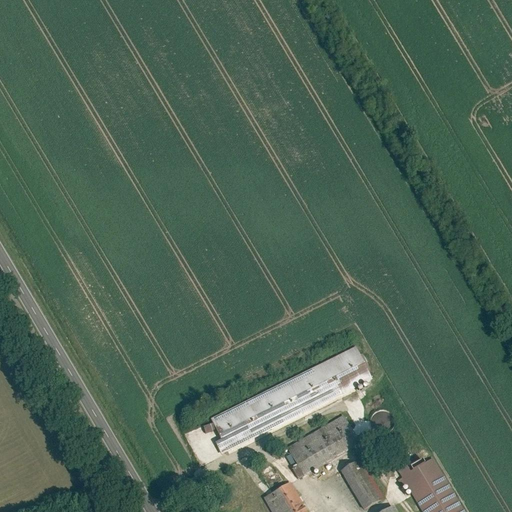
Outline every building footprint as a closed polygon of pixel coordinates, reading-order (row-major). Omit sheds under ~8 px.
[(370,382),(354,350),(210,421),(220,442),(216,445),(221,455),(370,382)] [(342,418),(282,452),(299,481),(358,447),(342,418)] [(212,432),(207,434),(210,442),(216,440),(212,432)] [(465,511),(433,462),(400,483),(418,511),(465,511)] [(360,463),(340,474),(360,511),(368,511),(383,504),(360,463)] [(307,511),(291,483),(263,499),(270,511),(307,511)]
